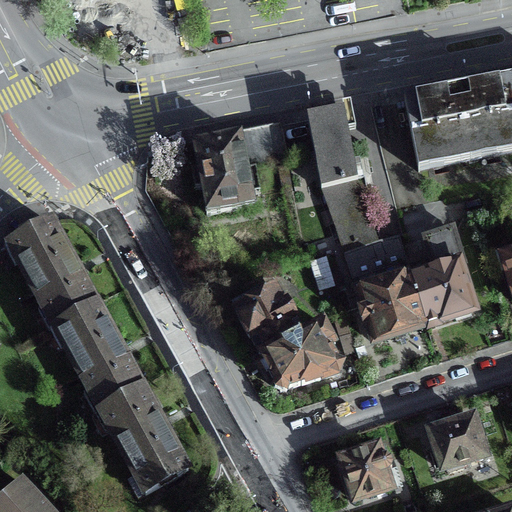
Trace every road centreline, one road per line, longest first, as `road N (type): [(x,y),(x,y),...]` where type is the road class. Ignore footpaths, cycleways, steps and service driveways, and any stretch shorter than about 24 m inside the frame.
road 1 (primary): [(511,32),(141,106),(67,110)]
road 2 (residential): [(67,110),(255,459)]
road 3 (residential): [(511,367),(255,459)]
